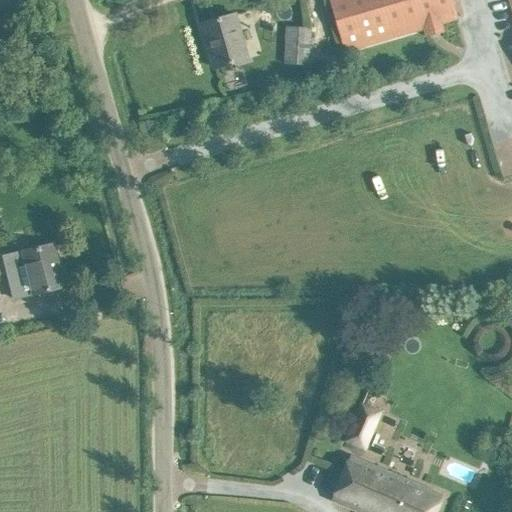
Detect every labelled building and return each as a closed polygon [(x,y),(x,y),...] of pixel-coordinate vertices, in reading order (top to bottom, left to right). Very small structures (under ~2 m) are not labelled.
[(451,0),(330,0),(345,52),(397,37),(424,29),(426,36),(443,31),(441,24),(457,19),(451,0)] [(214,68),(247,59),(234,14),(201,24),(207,43),(210,42),(217,66),(214,67),(214,68)] [(309,28),(287,27),(285,64),(307,65),(309,28)] [(2,256),(6,271),(27,266),(34,294),(63,287),(52,244),(2,256)] [(360,402),(344,441),(365,450),(381,411),(360,402)] [(359,511),(435,511),(442,496),(350,456),(331,500),(359,511)]
